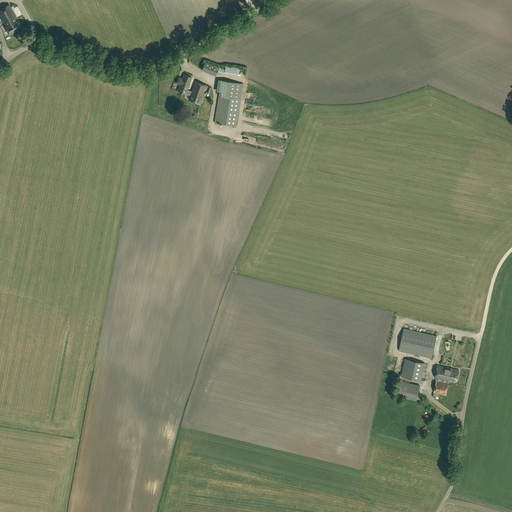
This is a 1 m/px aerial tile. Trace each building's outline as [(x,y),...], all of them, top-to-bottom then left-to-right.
[(9,34),(22,27),(18,20),(18,21),(9,5),(0,9),(0,16),(6,27),(5,27),(9,34)] [(225,73),(240,75),(241,69),(227,67),(226,69),(220,68),(219,73),(225,74),(225,73)] [(192,91),(187,90),(191,78),(184,76),(178,92),(185,94),(190,96),(189,100),(200,104),(205,91),(210,93),(212,87),(195,81),(192,91)] [(236,126),(243,84),(220,80),(218,91),(220,92),(214,122),(236,126)] [(432,358),(437,336),(404,329),(399,351),(432,358)] [(401,376),(421,381),(425,363),(405,359),(401,376)] [(435,377),(438,378),(449,381),(456,382),(459,370),(438,365),(435,377)] [(438,378),(434,393),(446,395),(449,381),(438,378)] [(417,400),(420,385),(400,381),(397,396),(417,400)] [(422,419),(426,423),(434,417),(430,413),(422,419)] [(418,433),(423,438),(430,431),(425,426),(418,433)]
